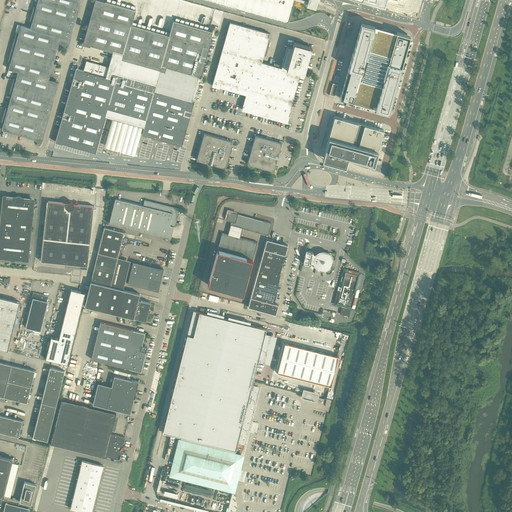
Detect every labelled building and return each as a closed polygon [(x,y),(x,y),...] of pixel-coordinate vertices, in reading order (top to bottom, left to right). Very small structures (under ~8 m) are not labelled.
[(47,80),(55,52),(58,42),(67,44),(79,0),(37,0),(33,16),(30,28),(20,25),(18,32),(13,52),(8,69),(18,72),(2,130),(40,141),(57,82),(47,80)] [(122,54),(120,60),(166,74),(168,67),(199,76),(200,76),(212,32),(206,30),(208,25),(175,16),(170,31),(132,20),(136,5),(118,0),(106,0),(106,2),(97,0),(95,0),(84,44),(122,54)] [(212,0),(250,11),(285,21),(286,21),(287,21),(287,20),(288,20),(288,19),(293,0),(212,0)] [(226,36),(212,86),(219,88),(219,87),(246,94),(241,110),(287,123),(289,115),(288,115),(289,111),(300,73),(281,68),(261,62),(270,33),(231,22),(227,37),(226,36)] [(410,36),(361,23),(340,98),(388,112),(410,36)] [(287,46),(281,68),(300,73),(303,74),(304,74),(312,47),(293,42),(292,48),(287,46)] [(94,74),(77,69),(56,141),(95,152),(107,109),(112,110),(111,114),(144,124),(141,134),(180,145),(193,101),(192,101),(154,91),(155,86),(117,75),(114,74),(112,73),(109,72),(107,72),(96,69),(94,74)] [(338,84),(333,83),(329,94),(334,96),(338,84)] [(325,150),(322,159),(346,166),(348,160),(349,157),(374,164),(383,130),(334,116),(325,150)] [(134,155),(142,127),(112,118),(104,146),(134,155)] [(196,160),(219,167),(225,168),(232,141),(204,133),(196,160)] [(274,171),(281,147),(282,143),(255,135),(247,164),(274,171)] [(28,257),(33,202),(33,201),(33,200),(32,199),(31,199),(30,198),(21,197),(21,198),(20,196),(17,196),(16,197),(6,196),(5,196),(4,197),(3,198),(3,199),(0,227),(0,257),(10,258),(11,259),(13,260),(14,259),(24,260),(25,260),(26,259),(27,259),(27,258),(28,257)] [(174,226),(178,209),(168,206),(167,206),(145,201),(144,206),(115,199),(109,223),(170,239),(173,226),(174,226)] [(40,261),(79,265),(87,266),(94,206),(78,204),(77,201),(72,204),(68,203),(65,200),(63,203),(47,201),(40,261)] [(229,214),(228,214),(226,220),(231,222),(230,225),(268,235),(271,223),(231,212),(231,213),(229,214)] [(146,321),(149,308),(150,303),(138,300),(139,293),(110,286),(124,232),(104,227),(84,306),(146,321)] [(247,277),(246,276),(248,271),(249,271),(257,242),(236,236),(235,237),(234,237),(234,236),(222,232),(214,262),(216,262),(214,267),(212,267),(207,285),(225,290),(226,289),(229,290),(229,291),(243,294),(247,277)] [(267,239),(248,307),(275,314),(277,308),(278,305),(274,303),(276,294),(276,293),(278,284),(280,274),(282,264),(281,264),(284,255),(285,255),(288,245),(267,239)] [(306,250),(303,263),(310,265),(311,263),(313,263),(316,268),(321,269),(322,269),(323,269),(324,268),(325,268),(326,267),(327,267),(328,266),(329,265),(329,264),(330,263),(330,262),(330,261),(330,260),(330,259),(330,258),(330,257),(329,257),(329,256),(328,255),(327,254),(326,253),(325,253),(324,253),(320,252),(315,254),(313,254),(313,252),(306,250)] [(133,261),(127,283),(148,289),(152,290),(155,280),(160,281),(163,269),(139,263),(133,261)] [(339,290),(335,303),(342,305),(340,314),(349,316),(351,308),(352,308),(352,307),(353,307),(353,304),(355,296),(356,296),(357,289),(356,289),(358,279),(360,274),(344,270),(343,275),(340,286),(339,286),(338,290),(339,290)] [(59,339),(51,337),(46,359),(67,364),(85,293),(71,289),(59,339)] [(0,348),(8,350),(20,302),(0,296),(0,348)] [(173,470),(234,485),(241,457),(234,455),(235,450),(236,450),(240,431),(245,433),(255,396),(249,395),(252,385),(260,353),(265,354),(267,348),(266,348),(268,342),(263,341),(266,329),(199,312),(193,336),(187,334),(163,431),(181,436),(173,470)] [(100,322),(92,355),(91,359),(141,371),(147,348),(142,345),(145,333),(100,322)] [(337,355),(283,342),(276,370),(330,383),(337,355)] [(27,402),(31,386),(34,371),(36,371),(36,370),(0,361),(0,395),(28,403),(28,402),(27,402)] [(47,441),(51,423),(64,371),(50,367),(38,414),(33,437),(47,441)] [(109,398),(95,394),(93,404),(130,413),(134,397),(135,398),(136,394),(135,394),(138,381),(132,380),(131,380),(114,376),(109,398)] [(115,413),(61,400),(50,444),(104,457),(105,456),(119,459),(125,437),(110,433),(115,413)] [(0,431),(12,435),(19,437),(19,436),(18,436),(22,421),(23,421),(0,414),(0,431)] [(0,497),(3,498),(12,459),(12,458),(0,455),(0,497)] [(82,460),(70,508),(85,511),(91,511),(103,465),(82,460)] [(19,502),(31,505),(36,484),(24,481),(19,502)] [(212,496),(213,490),(186,483),(184,490),(212,496)] [(6,502),(3,511),(28,511),(29,508),(6,502)]
